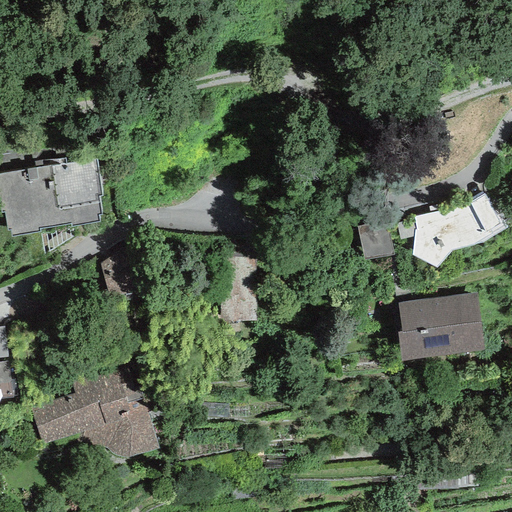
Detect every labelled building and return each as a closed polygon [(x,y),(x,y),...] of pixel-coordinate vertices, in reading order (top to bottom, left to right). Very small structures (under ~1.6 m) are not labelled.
[(35,169),(0,174),(0,209),(1,213),(4,213),(7,230),(10,230),(11,237),(40,232),(40,229),(70,224),(71,227),(99,222),(97,215),(102,214),(99,196),(102,196),(96,159),(66,164),(65,158),(34,163),(35,169)] [(504,227),(483,195),(470,203),(448,209),(444,201),(428,207),(430,213),(413,217),(414,220),(416,230),(414,230),(413,237),(412,255),(437,267),(451,251),(476,244),(504,227)] [(414,220),(396,223),(400,240),(413,237),(414,230),(416,230),(414,220)] [(386,221),(357,227),(364,260),(393,254),(386,221)] [(130,243),(100,265),(110,299),(167,287),(155,238),(130,243)] [(256,313),(256,256),(222,256),(222,313),(256,313)] [(477,293),(397,303),(401,331),(397,332),(401,361),(485,350),(477,293)] [(5,327),(0,327),(0,358),(8,357),(5,327)] [(74,394),(30,409),(43,445),(77,434),(80,442),(107,449),(109,451),(111,453),(118,456),(123,457),(128,457),(160,448),(131,365),(71,383),(74,394)]
